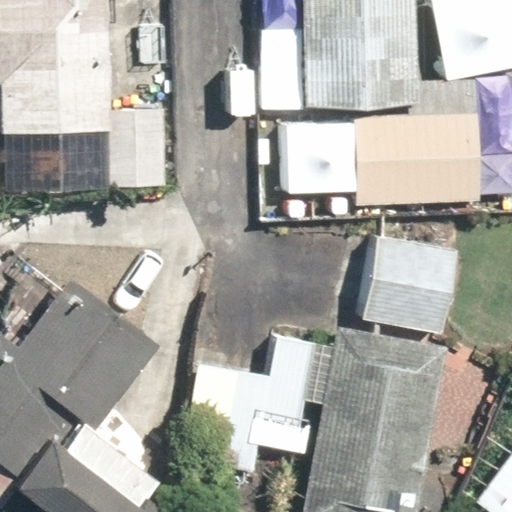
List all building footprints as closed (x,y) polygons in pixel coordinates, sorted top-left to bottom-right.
[(0,0),(0,135),(23,134),(94,132),(89,0),(0,0)] [(398,0),(285,0),(288,110),(401,107),(398,0)] [(463,202),(461,115),(341,118),(343,205),(463,202)] [(440,249),(363,234),(347,317),(424,332),(440,249)] [(1,349),(0,348),(0,507),(6,511),(133,511),(116,499),(134,477),(75,431),(140,347),(55,281),(1,349)] [(398,511),(428,345),(318,326),(284,511),(398,511)] [(290,453),(308,342),(248,332),(244,360),(183,350),(165,463),(239,474),(243,446),(290,453)] [(511,511),(511,434),(511,433),(459,503),(472,511),(511,511)]
